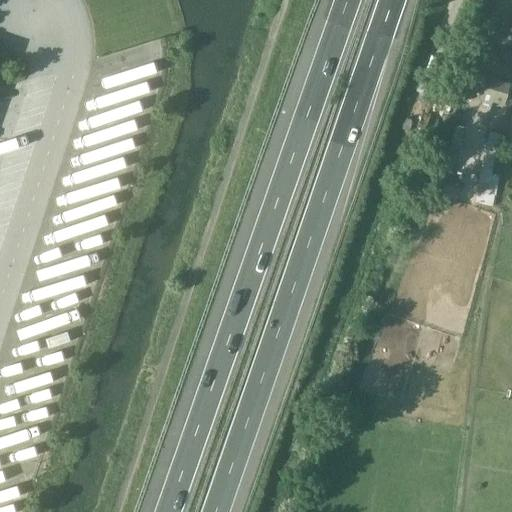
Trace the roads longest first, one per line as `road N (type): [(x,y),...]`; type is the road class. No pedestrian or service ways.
road 1 (motorway): [(347,0),(169,511)]
road 2 (motorway): [(213,511),(389,0)]
